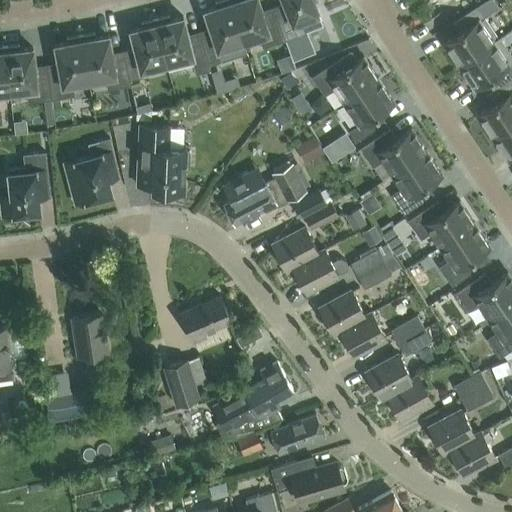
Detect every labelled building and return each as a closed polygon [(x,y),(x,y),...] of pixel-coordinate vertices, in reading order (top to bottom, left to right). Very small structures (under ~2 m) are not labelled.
[(211,33),(200,37),(208,65),(230,58),(246,53),(243,41),(229,0),(220,0),(214,2),(216,6),(204,10),(211,33)] [(285,40),(274,12),(263,16),(257,0),(229,0),(243,41),(258,36),(262,48),(285,40)] [(282,0),(285,7),(274,12),(285,40),(306,31),(302,20),(318,14),(313,2),(317,1),(317,0),(282,0)] [(463,29),(443,42),(458,64),(493,41),(479,20),(484,16),(497,7),(492,0),(485,0),(484,1),(477,5),(457,19),(463,29)] [(209,70),(200,37),(188,40),(182,16),(170,20),(169,15),(155,19),(166,64),(191,57),(195,74),(209,70)] [(166,64),(155,19),(141,22),(142,27),(130,30),(135,53),(124,56),(129,80),(143,77),(141,70),(166,64)] [(94,33),(80,35),(88,81),(105,78),(107,89),(130,85),(129,80),(124,56),(112,58),(108,35),(95,37),(94,33)] [(58,68),(46,70),(51,100),(74,95),(72,84),(88,81),(80,35),(66,38),(67,42),(54,44),(58,68)] [(493,41),(458,64),(474,88),(493,75),(500,84),(506,81),(511,77),(511,76),(511,56),(499,37),(493,41)] [(51,100),(46,70),(35,71),(32,48),(19,49),(19,44),(4,46),(9,92),(26,90),(27,102),(51,100)] [(0,93),(9,92),(4,46),(0,46),(0,93)] [(344,102),(378,79),(363,56),(343,69),(337,59),(312,76),(324,95),(334,88),(344,102)] [(511,124),(511,123),(511,76),(511,77),(506,81),(500,84),(490,91),(497,101),(477,114),(492,137),(511,124)] [(378,79),(344,102),(358,124),(348,131),(355,141),(380,125),(374,115),(393,102),(378,79)] [(459,96),(448,103),(456,115),(467,108),(459,96)] [(511,123),(511,124),(492,137),(507,159),(511,156),(511,123)] [(136,185),(151,186),(151,190),(165,190),(164,194),(179,195),(179,191),(183,191),(184,165),(189,165),(189,152),(185,151),(185,148),(168,147),(169,126),(139,125),(138,158),(136,185)] [(392,174),(426,151),(411,128),(391,141),(385,131),(360,148),(372,167),(382,160),(392,174)] [(307,160),(322,152),(314,137),(299,145),(307,160)] [(91,155),(74,160),(64,163),(75,203),(86,200),(88,204),(100,201),(99,196),(112,193),(108,180),(120,177),(109,138),(87,144),(91,155)] [(426,151),(392,174),(401,188),(391,195),(403,213),(428,197),(422,187),(441,174),(426,151)] [(50,197),(49,186),(45,152),(23,154),(24,166),(7,168),(10,198),(0,198),(0,201),(2,215),(14,214),(14,218),(27,217),(27,213),(39,211),(38,198),(50,197)] [(232,200),(223,205),(235,226),(285,199),(288,203),(307,192),(304,187),(308,185),(297,163),(293,165),(292,163),(272,174),(275,179),(268,183),(267,182),(266,182),(259,170),(251,174),(225,188),(232,200)] [(318,189),(291,203),(299,218),(304,215),(326,204),(318,189)] [(440,246),(474,223),(459,200),(439,213),(433,203),(408,220),(420,239),(430,232),(440,246)] [(326,204),(304,215),(312,229),(338,215),(330,202),(326,204)] [(358,204),(346,210),(353,225),(365,220),(358,204)] [(474,223),(440,246),(449,260),(439,267),(451,285),(476,269),(470,259),(489,246),(474,223)] [(290,267),(318,253),(305,227),(270,246),(283,271),(290,267)] [(357,276),(383,262),(377,249),(350,263),(357,276)] [(318,253),(290,267),(304,294),(338,276),(338,275),(347,270),(344,256),(331,262),(325,250),(318,253)] [(383,262),(357,276),(364,289),(390,275),(383,262)] [(487,318),(511,301),(511,279),(507,272),(487,285),(481,275),(456,292),(468,311),(478,304),(487,318)] [(338,331),(365,316),(352,291),(318,309),(332,334),(338,331)] [(179,313),(193,345),(205,339),(203,334),(231,322),(219,296),(179,313)] [(511,301),(487,318),(497,332),(487,339),(499,357),(511,348),(511,301)] [(101,313),(71,318),(77,357),(107,353),(101,313)] [(365,316),(338,331),(352,357),(385,339),(372,313),(365,316)] [(397,344),(424,329),(416,316),(390,331),(397,344)] [(5,328),(0,328),(0,380),(13,378),(10,358),(24,356),(20,330),(6,332),(5,328)] [(430,342),(424,329),(397,344),(404,356),(430,342)] [(412,380),(398,354),(365,373),(379,398),(385,395),(412,380)] [(511,358),(491,367),(496,379),(511,372),(511,358)] [(186,359),(163,366),(176,405),(198,397),(186,359)] [(221,399),(212,404),(221,420),(216,423),(222,435),(257,427),(281,418),(276,409),(281,406),(276,397),(291,388),(276,362),(260,371),(265,380),(223,403),(221,399)] [(480,372),(487,385),(461,399),(467,411),(493,398),(489,390),(499,385),(496,379),(489,367),(479,371),(480,372)] [(487,385),(480,372),(454,385),(461,399),(487,385)] [(419,377),(412,380),(385,395),(399,421),(433,402),(419,377)] [(70,392),(45,396),(49,420),(85,415),(81,390),(70,392)] [(448,449),(475,436),(461,410),(428,428),(442,453),(448,449)] [(324,436),(315,414),(270,432),(279,454),(324,436)] [(236,438),(243,455),(262,448),(255,430),(236,438)] [(482,432),(475,436),(448,449),(462,476),(495,458),(482,432)] [(511,464),(511,447),(498,455),(505,468),(511,464)] [(166,474),(160,457),(155,459),(160,476),(166,474)] [(345,470),(341,468),(338,468),(337,463),(301,474),(297,462),(271,470),(278,493),(294,488),(299,504),(345,490),(343,484),(346,484),(348,480),(345,470)] [(248,511),(276,511),(271,492),(245,499),(248,511)] [(402,511),(392,492),(358,509),(359,511),(402,511)] [(355,511),(347,497),(323,510),(324,511),(355,511)]
